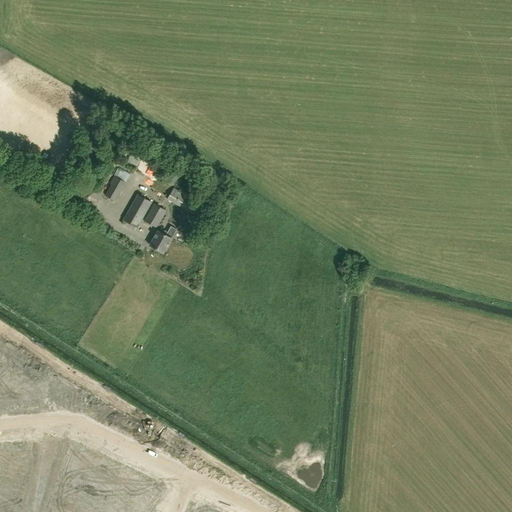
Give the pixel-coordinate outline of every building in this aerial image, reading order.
[(115,200),(126,182),(130,174),(121,168),(118,167),(114,175),(115,175),(110,183),(112,184),(106,194),(115,200)] [(172,178),(176,183),(183,178),(180,173),(172,178)] [(89,204),(97,200),(97,190),(88,186),(81,191),(81,200),(89,204)] [(201,211),(204,205),(199,203),(200,202),(174,187),(167,199),(193,214),(196,208),(201,211)] [(137,227),(152,202),(138,194),(124,219),(137,227)] [(157,227),(167,210),(154,202),(144,220),(157,227)] [(163,253),(177,229),(171,226),(168,232),(165,230),(163,233),(159,230),(150,245),(163,253)] [(29,377),(7,379),(8,397),(15,396),(15,398),(22,397),(22,396),(30,395),(29,377)] [(70,453),(62,469),(69,473),(67,479),(76,484),(78,479),(87,461),(81,458),(85,450),(81,447),(82,445),(74,441),(68,452),(70,453)] [(16,444),(3,445),(5,469),(29,467),(31,451),(16,452),(16,444)] [(87,461),(78,479),(85,483),(88,478),(99,483),(110,460),(98,454),(93,464),(87,461)] [(110,460),(99,483),(109,488),(107,493),(114,497),(123,478),(117,475),(121,465),(110,460)] [(123,478),(115,494),(125,498),(127,494),(131,496),(131,497),(132,497),(134,498),(138,491),(140,487),(140,486),(141,486),(145,477),(134,472),(129,481),(123,478)] [(145,477),(134,498),(143,503),(142,507),(152,511),(154,511),(160,497),(152,493),(157,483),(145,477)] [(189,505),(185,511),(207,511),(211,505),(208,503),(209,501),(201,497),(200,499),(199,499),(194,508),(189,505)] [(24,511),(27,498),(1,502),(2,511),(24,511)]
